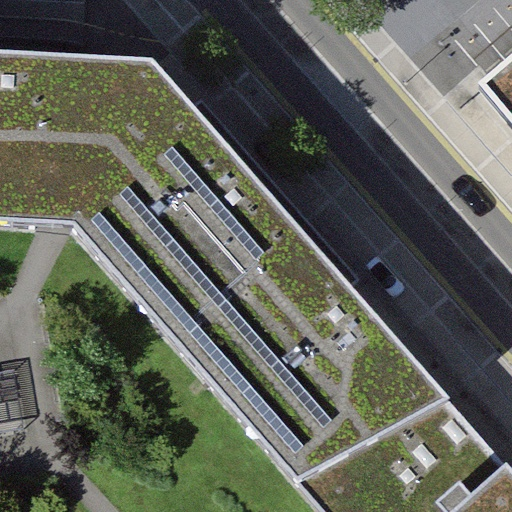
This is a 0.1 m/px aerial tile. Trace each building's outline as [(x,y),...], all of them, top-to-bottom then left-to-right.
[(69,236),(295,487),(447,405),(145,78),(112,76),(0,70),(0,231),(34,233),(52,234),(69,236)] [(511,76),(484,100),(511,133),(511,76)] [(0,437),(27,432),(16,371),(0,373),(0,437)] [(295,487),(317,511),(469,511),(511,475),(447,405),(295,487)] [(511,511),(511,475),(469,511),(511,511)]
